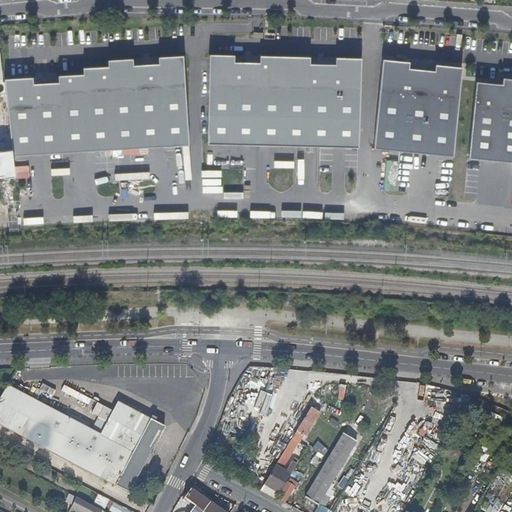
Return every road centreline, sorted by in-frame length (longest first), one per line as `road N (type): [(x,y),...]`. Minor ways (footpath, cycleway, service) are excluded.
road 1 (residential): [(0,9),(257,2),(511,22)]
road 2 (tertiary): [(511,376),(221,346)]
road 3 (tertiary): [(221,346),(0,351)]
road 4 (unknown): [(411,364),(411,420),(362,500)]
road 5 (residential): [(185,466),(220,386),(221,346)]
